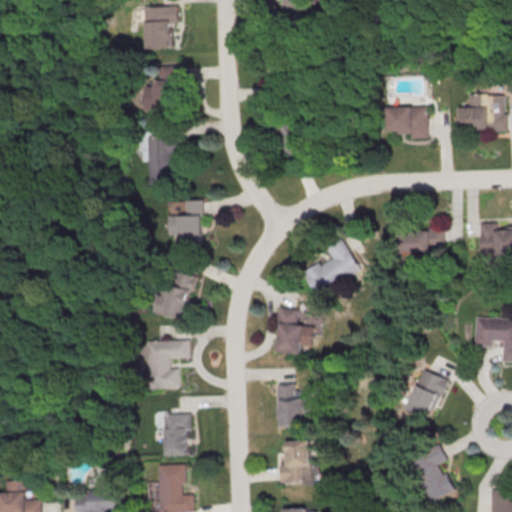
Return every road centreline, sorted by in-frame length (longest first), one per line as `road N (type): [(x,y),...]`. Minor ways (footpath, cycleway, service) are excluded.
road 1 (residential): [(238,511),(235,327),(248,273),(273,234),(322,199),(368,184),(511,180)]
road 2 (residential): [(286,223),(236,151),(225,0)]
